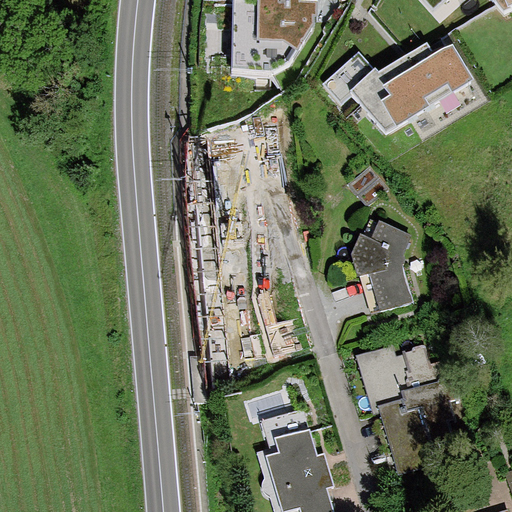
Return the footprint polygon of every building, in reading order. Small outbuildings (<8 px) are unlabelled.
[(511,0),(418,0),(435,17),(453,0),(487,0),(504,18),(511,13),(511,0)] [(261,2),(261,5),(236,4),(234,75),(273,76),(291,66),(316,28),(316,21),(320,21),(320,7),(305,7),(302,7),(302,3),(261,2)] [(354,97),(388,137),(472,85),(450,50),(435,59),(427,47),(379,77),(358,54),(323,85),(342,107),(354,97)] [(372,237),(362,234),(352,254),(369,315),(414,302),(403,264),(406,254),(403,254),(413,235),(379,220),(372,237)] [(392,349),(354,360),(371,417),(378,414),(397,475),(427,466),(422,452),(427,450),(424,442),(455,432),(447,404),(452,403),(449,392),(444,394),(435,366),(427,368),(422,353),(396,361),(392,349)] [(302,413),(260,424),(267,451),(256,454),(272,511),(330,511),(325,491),(334,489),(324,455),(314,458),(302,413)]
